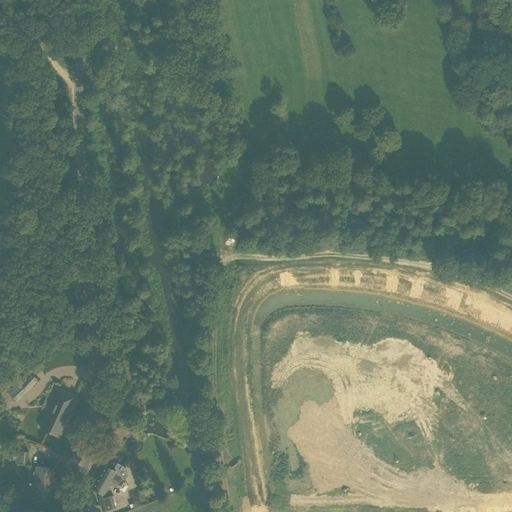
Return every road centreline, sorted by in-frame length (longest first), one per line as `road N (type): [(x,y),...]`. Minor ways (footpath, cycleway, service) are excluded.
road 1 (unclassified): [(82,511),(100,324),(81,160),(81,0)]
road 2 (track): [(219,254),(228,191),(241,161),(256,151),(348,157),(511,193)]
road 3 (track): [(219,254),(383,255),(511,297)]
road 4 (track): [(229,511),(215,410),(219,254)]
